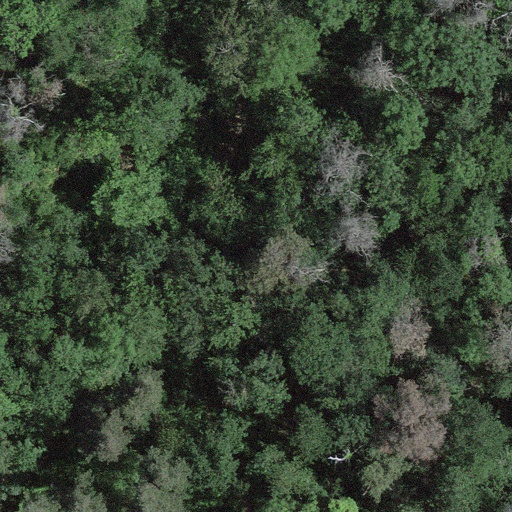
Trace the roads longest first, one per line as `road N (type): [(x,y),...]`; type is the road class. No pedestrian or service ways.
road 1 (track): [(302,0),(246,94),(175,327)]
road 2 (track): [(175,327),(0,497)]
road 3 (track): [(247,511),(227,482),(175,327)]
